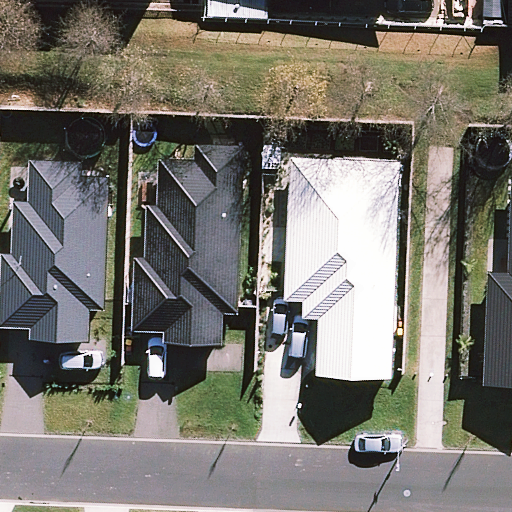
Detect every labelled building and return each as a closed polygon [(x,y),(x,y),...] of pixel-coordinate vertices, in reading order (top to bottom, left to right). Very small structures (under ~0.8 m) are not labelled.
[(269,0),(210,0),(210,12),(269,14),(269,0)] [(157,201),(145,200),(135,331),(224,338),(226,308),(238,309),(250,144),(198,140),(197,155),(161,153),(157,201)] [(85,157),(32,152),(28,197),(13,195),(0,319),(0,326),(98,337),(115,171),(84,168),(85,157)] [(291,152),(286,305),(319,306),(317,368),(395,370),(402,156),(291,152)] [(489,264),(484,378),(511,378),(511,176),(508,264),(489,264)]
